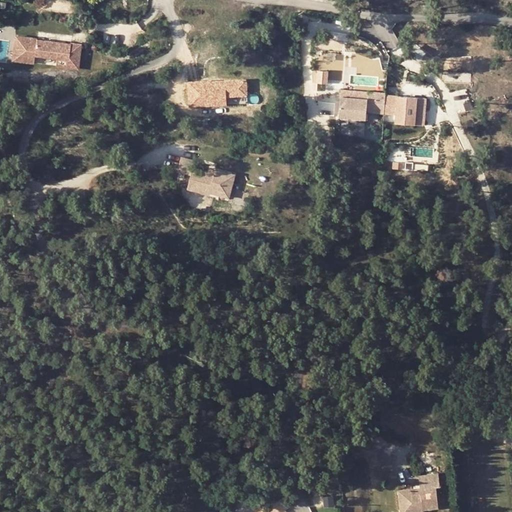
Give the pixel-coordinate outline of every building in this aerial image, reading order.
[(61,61),(84,62),(85,45),(73,44),(72,45),(40,43),(41,42),(20,41),(18,66),(39,67),(40,59),(61,61)] [(411,45),(407,55),(419,59),(423,49),(411,45)] [(61,61),(61,69),(83,70),(84,62),(61,61)] [(189,84),(191,108),(218,107),(217,99),(227,99),(247,98),(247,82),(212,83),(189,84)] [(384,93),(384,92),(367,90),(366,99),(341,97),(339,112),(364,115),(365,109),(382,110),(384,93)] [(416,96),(384,93),(382,110),(395,112),(394,121),(404,122),(405,111),(414,112),(416,96)] [(227,99),(217,99),(218,107),(227,107),(227,99)] [(413,123),(414,112),(405,111),(404,122),(413,123)] [(191,161),(177,157),(174,170),(188,174),(185,188),(206,193),(206,192),(207,188),(216,190),(217,188),(228,191),(231,176),(218,174),(219,170),(211,168),(210,172),(204,171),(189,168),(191,161)] [(438,507),(436,485),(439,485),(438,472),(419,474),(420,487),(420,492),(412,493),(411,488),(398,489),(400,509),(413,507),(413,511),(423,511),(423,509),(438,507)]
